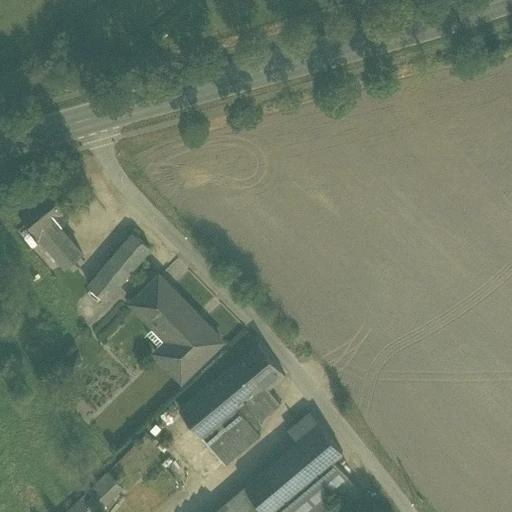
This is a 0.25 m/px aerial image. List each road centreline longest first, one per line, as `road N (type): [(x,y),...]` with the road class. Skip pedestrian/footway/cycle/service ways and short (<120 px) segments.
road 1 (secondary): [(502,0),(0,146)]
road 2 (track): [(407,511),(132,195),(102,143)]
road 3 (track): [(151,0),(73,51),(64,71),(88,92)]
